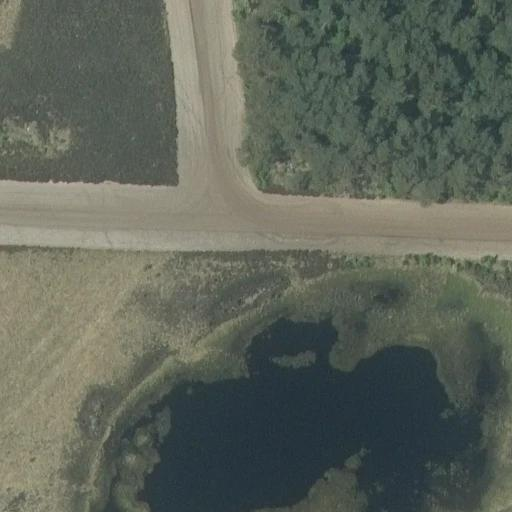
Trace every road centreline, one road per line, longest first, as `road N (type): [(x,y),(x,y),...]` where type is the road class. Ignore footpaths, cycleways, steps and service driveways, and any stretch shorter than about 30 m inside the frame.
road 1 (track): [(0,216),(511,235)]
road 2 (track): [(200,0),(225,224)]
